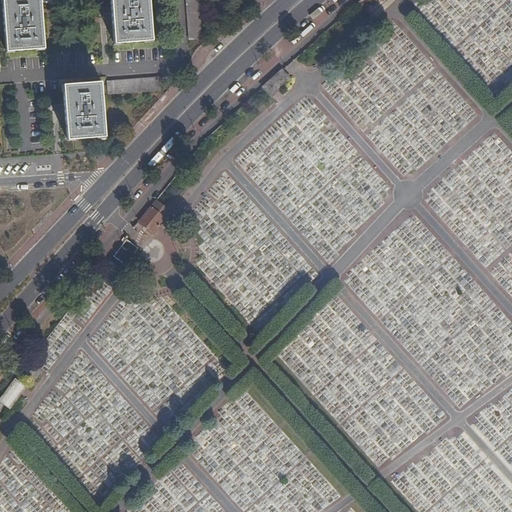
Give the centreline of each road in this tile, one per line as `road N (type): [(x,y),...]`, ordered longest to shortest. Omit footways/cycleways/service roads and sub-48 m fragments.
road 1 (primary): [(0,322),(197,106),(313,0)]
road 2 (primary): [(288,0),(108,179)]
road 3 (residential): [(176,0),(181,54),(170,63),(0,76)]
road 4 (primary): [(108,179),(0,292)]
